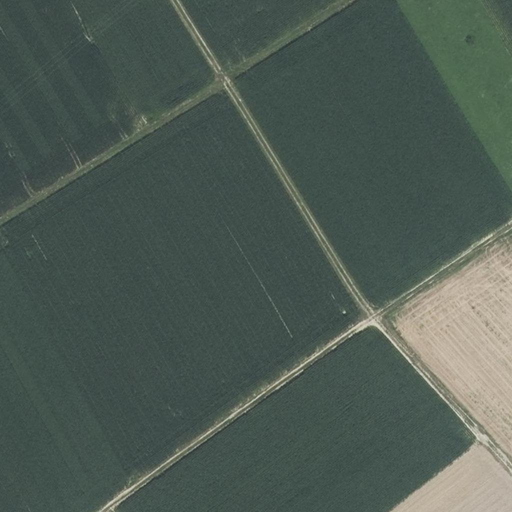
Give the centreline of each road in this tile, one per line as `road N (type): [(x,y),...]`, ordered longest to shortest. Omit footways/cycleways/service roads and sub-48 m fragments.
road 1 (track): [(511,467),(372,316),(175,0)]
road 2 (track): [(511,222),(109,511)]
road 3 (track): [(349,0),(0,224)]
